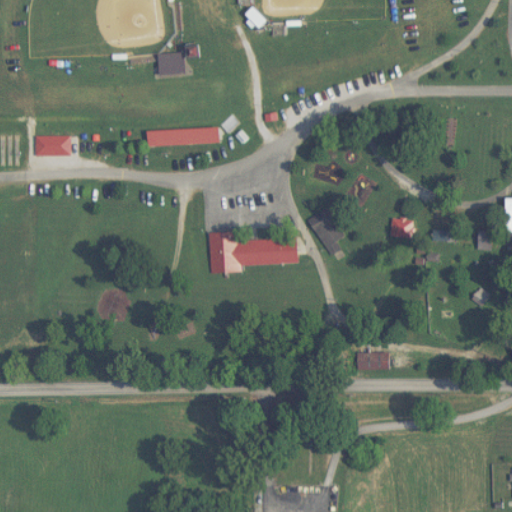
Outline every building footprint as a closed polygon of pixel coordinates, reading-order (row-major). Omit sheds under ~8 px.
[(248,16),(262,30),(271,22),(257,8),(248,16)] [(161,74),(188,74),(188,53),(161,53),(161,74)] [(38,137),(38,156),(73,156),(73,137),(38,137)] [(315,227),(332,257),(353,245),(335,215),(315,227)] [(300,264),(300,239),(244,240),(243,232),(211,233),(212,274),(243,273),(243,266),(300,264)] [(361,354),(361,368),(392,368),(392,354),(361,354)]
